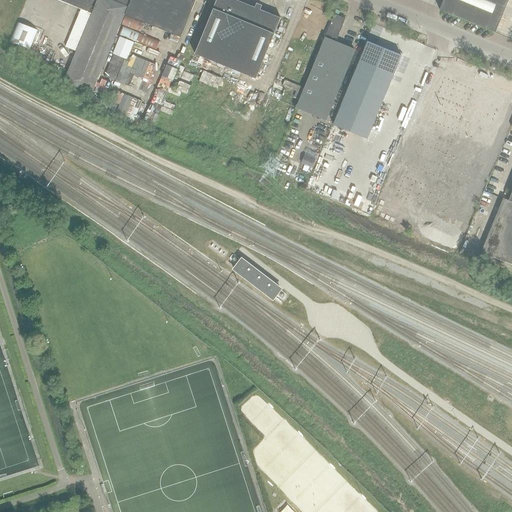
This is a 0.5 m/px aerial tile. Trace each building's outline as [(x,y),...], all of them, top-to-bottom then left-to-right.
[(57,0),(88,13),(93,0),(57,0)] [(124,15),(127,7),(109,0),(97,0),(62,82),(91,94),(124,15)] [(194,0),(130,0),(127,7),(124,15),(181,38),(196,0),(194,0)] [(256,79),(280,18),(235,0),(216,0),(194,54),(256,79)] [(495,33),(506,6),(505,6),(507,1),(508,2),(508,0),(443,0),(439,10),(495,33)] [(66,47),(75,51),(91,14),(82,11),(66,47)] [(326,120),(354,51),(335,43),(345,19),(334,15),(304,88),(301,94),(296,108),(326,120)] [(125,16),(121,25),(140,32),(143,24),(125,16)] [(37,31),(17,23),(9,43),(29,51),(37,31)] [(123,27),(119,36),(156,51),(160,41),(123,27)] [(120,37),(113,54),(127,60),(134,43),(120,37)] [(367,42),(333,125),(367,139),(401,56),(367,42)] [(162,112),(177,70),(178,70),(182,58),(171,54),(146,122),(151,124),(154,115),(158,117),(160,111),(162,112)] [(202,80),(212,84),(216,75),(206,70),(202,80)] [(438,95),(437,98),(465,109),(473,90),(444,79),(438,95)] [(284,80),(282,86),(296,92),(301,94),(304,88),(298,86),(284,80)] [(184,81),(180,88),(188,92),(191,85),(184,81)] [(134,123),(144,100),(118,90),(108,112),(134,123)] [(473,90),(465,109),(493,120),(494,118),(501,102),(473,90)] [(91,95),(88,101),(107,110),(109,105),(91,95)] [(437,98),(432,109),(460,121),(465,109),(437,98)] [(432,109),(428,121),(455,132),(460,121),(432,109)] [(465,109),(460,121),(488,132),(493,120),(465,109)] [(428,121),(423,132),(451,144),(455,132),(428,121)] [(460,121),(455,132),(483,143),(488,132),(460,121)] [(423,132),(418,144),(446,155),(451,144),(423,132)] [(455,132),(451,144),(479,155),(483,143),(455,132)] [(418,144),(414,155),(441,167),(446,155),(418,144)] [(451,144),(446,155),(474,166),(479,155),(451,144)] [(304,155),(301,164),(312,168),(316,160),(304,155)] [(414,155),(409,167),(437,178),(441,167),(414,155)] [(446,155),(441,167),(469,178),(474,166),(446,155)] [(409,167),(404,178),(414,182),(423,186),(432,190),(437,178),(409,167)] [(441,167),(437,178),(465,189),(469,178),(441,167)] [(404,178),(397,197),(406,201),(414,182),(404,178)] [(437,178),(432,190),(441,193),(451,197),(460,201),(465,189),(437,178)] [(414,182),(406,201),(415,205),(423,186),(414,182)] [(423,186),(415,205),(424,208),(432,190),(423,186)] [(503,199),(481,252),(480,253),(511,265),(511,189),(508,201),(503,199)] [(432,190),(424,208),(434,212),(441,193),(432,190)] [(357,204),(356,206),(362,208),(366,197),(354,193),(351,202),(357,204)] [(441,193),(434,212),(443,216),(451,197),(441,193)] [(451,197),(443,216),(452,220),(460,201),(451,197)] [(381,209),(379,215),(397,222),(399,217),(381,209)] [(232,270),(272,301),(273,300),(274,299),(275,298),(276,297),(281,290),(282,289),(242,258),(241,258),(240,259),(235,266),(233,268),(233,269),(232,270)] [(380,511),(299,433),(263,470),(306,511),(380,511)]
